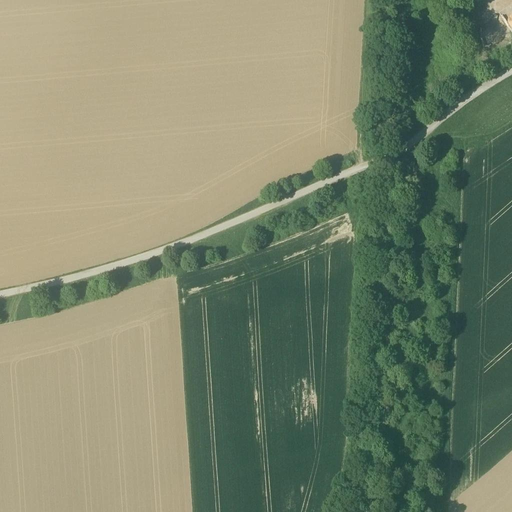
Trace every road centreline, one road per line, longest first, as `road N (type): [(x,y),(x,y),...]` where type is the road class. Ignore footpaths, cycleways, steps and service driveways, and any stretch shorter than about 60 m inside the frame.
road 1 (track): [(511,72),(397,155),(166,249),(0,295)]
road 2 (track): [(363,167),(370,0)]
